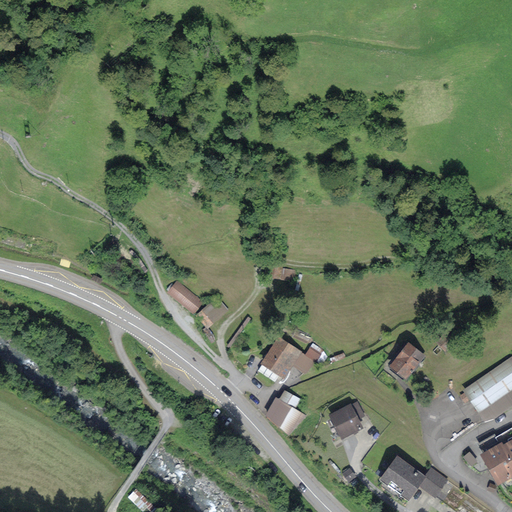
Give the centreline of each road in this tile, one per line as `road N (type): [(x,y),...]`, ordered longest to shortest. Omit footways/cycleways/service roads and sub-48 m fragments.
road 1 (primary): [(0,270),(100,307),(198,370),(331,511)]
road 2 (track): [(227,367),(220,333),(260,287),(262,261),(270,259),(344,266),(398,260),(511,297)]
road 3 (track): [(166,300),(128,232),(35,173),(0,132)]
road 4 (track): [(111,511),(165,425),(117,343),(121,318)]
road 5 (track): [(0,301),(59,327),(138,380)]
road 6 (track): [(511,272),(464,222),(439,171)]
